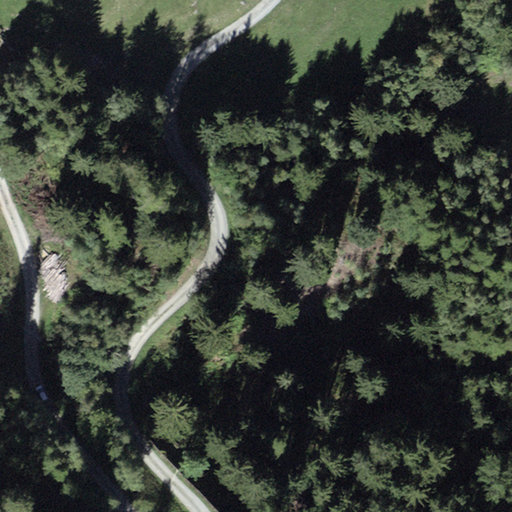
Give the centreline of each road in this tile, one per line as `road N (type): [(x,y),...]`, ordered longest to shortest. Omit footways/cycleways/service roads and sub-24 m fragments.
road 1 (track): [(271,0),(191,61),(173,86),(173,134),(216,208),(219,245),(211,267),(124,370),(127,421),(143,450),(206,511)]
road 2 (track): [(126,511),(48,408),(34,370),(28,256),(0,183)]
